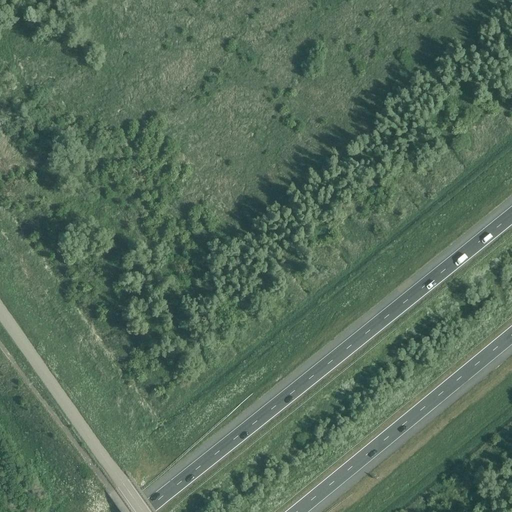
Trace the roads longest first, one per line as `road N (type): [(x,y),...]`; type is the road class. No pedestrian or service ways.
road 1 (motorway): [(511,212),(142,511)]
road 2 (motorway): [(296,511),(511,333)]
road 3 (tertiary): [(142,511),(0,310)]
